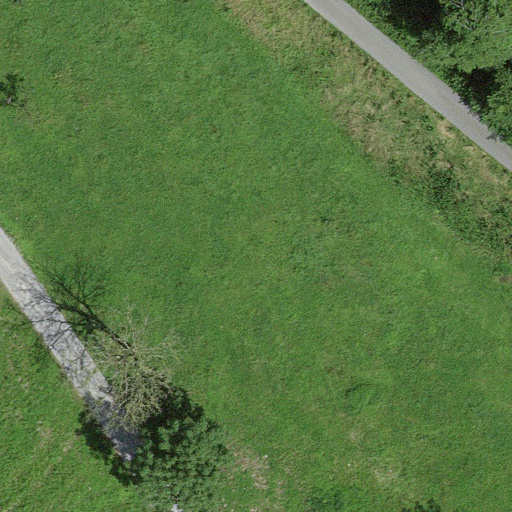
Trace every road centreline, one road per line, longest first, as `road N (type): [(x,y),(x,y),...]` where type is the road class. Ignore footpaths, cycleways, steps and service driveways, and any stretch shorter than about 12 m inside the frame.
road 1 (track): [(0,256),(168,511)]
road 2 (unclassified): [(511,162),(306,0)]
